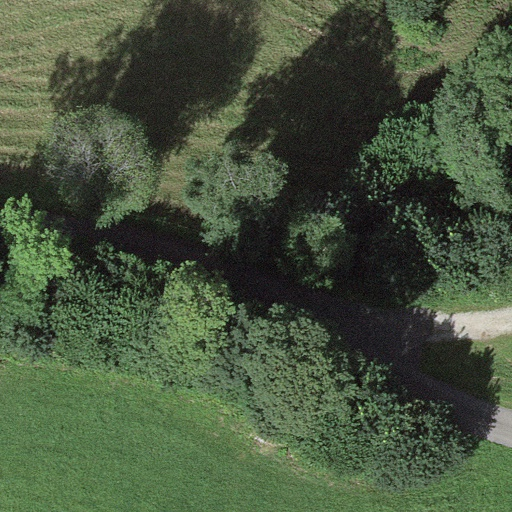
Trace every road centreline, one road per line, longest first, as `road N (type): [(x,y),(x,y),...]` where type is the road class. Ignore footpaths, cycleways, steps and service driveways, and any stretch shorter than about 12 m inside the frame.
road 1 (unclassified): [(0,234),(198,263),(364,349),(437,401),(511,432)]
road 2 (track): [(511,319),(364,349)]
